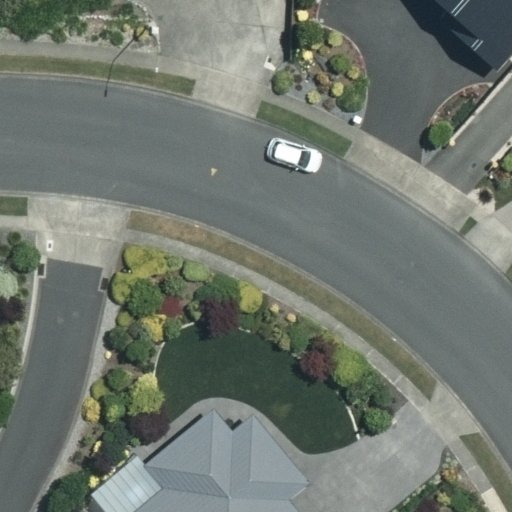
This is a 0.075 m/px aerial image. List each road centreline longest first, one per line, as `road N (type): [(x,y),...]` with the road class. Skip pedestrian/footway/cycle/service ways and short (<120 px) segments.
road 1 (residential): [(99,133),(260,179),(358,233),(445,293),(511,368)]
road 2 (residential): [(0,498),(55,365),(99,133)]
